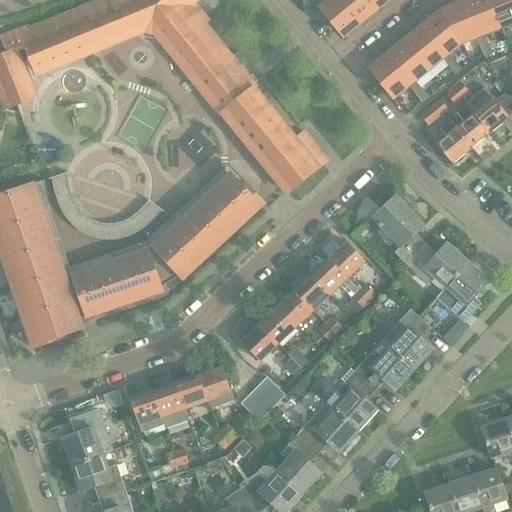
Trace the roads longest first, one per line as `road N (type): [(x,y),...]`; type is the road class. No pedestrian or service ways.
road 1 (residential): [(10,410),(168,351),(396,139)]
road 2 (residential): [(329,511),(511,324)]
road 3 (residential): [(511,254),(396,139)]
